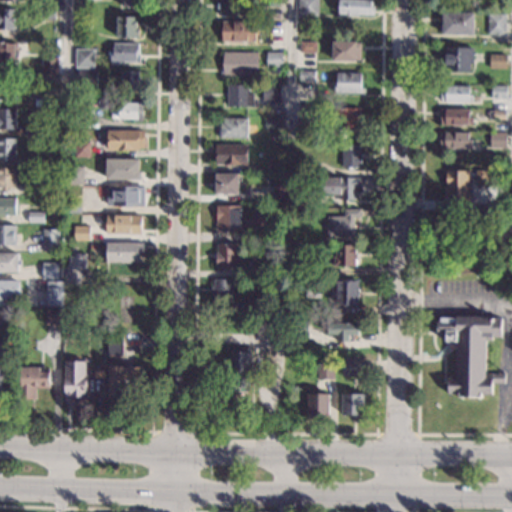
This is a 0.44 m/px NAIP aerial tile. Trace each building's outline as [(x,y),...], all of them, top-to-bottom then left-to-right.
[(237,0),(237,1),(239,1),(238,5),(237,5),(237,15),(220,15),(220,8),(217,8),(217,3),(220,3),(220,0),(237,0)] [(318,0),(318,16),(298,16),(298,0),(318,0)] [(372,0),(372,6),(375,6),(375,15),(339,15),(339,0),(372,0)] [(16,28),(0,28),(0,8),(16,9),(16,28)] [(56,8),(55,20),(41,19),(42,8),(56,8)] [(473,34),(442,33),(443,12),(473,13),(473,34)] [(505,34),(488,34),(488,14),(505,14),(505,34)] [(92,28),(76,28),(77,15),(88,15),(92,15),(92,28)] [(137,25),(139,25),(139,37),(117,36),(117,16),(137,17),(137,25)] [(256,30),(258,30),(258,34),(256,34),(256,42),(222,41),(222,21),(256,22),(256,30)] [(17,57),(16,57),(16,64),(0,64),(0,41),(17,42),(17,57)] [(316,52),(300,52),(300,41),(316,42),(316,52)] [(356,42),(361,42),(361,60),(356,60),(356,61),(332,61),(332,48),(331,48),(331,42),(333,43),(333,41),(356,41),(356,42)] [(139,54),(140,54),(140,61),(120,61),(120,63),(110,62),(111,48),(113,48),(113,43),(139,43),(139,54)] [(470,49),(473,49),(473,62),(470,62),(470,71),(445,70),(445,64),(440,64),(440,54),(446,54),(446,47),(470,47),(470,49)] [(94,68),(75,68),(76,49),(94,49),(94,68)] [(257,76),(223,76),(224,73),(222,73),(222,68),(224,68),(224,52),(258,52),(257,76)] [(282,67),(266,67),(267,52),(282,52),(282,67)] [(506,68),(489,68),(490,54),(506,54),(506,68)] [(58,75),(42,74),(43,57),(58,57),(58,75)] [(97,87),(78,87),(78,70),(97,70),(97,87)] [(314,81),(299,81),(299,70),(315,71),(314,81)] [(138,89),(119,88),(120,77),(122,78),(123,71),(139,71),(138,89)] [(361,89),(364,89),(364,93),(335,93),(335,82),(337,82),(337,72),(361,73),(361,89)] [(16,99),(0,99),(0,79),(16,79),(16,99)] [(280,102),(263,102),(263,83),(280,83),(280,102)] [(247,93),(253,93),(253,106),(227,106),(227,85),(247,85),(247,93)] [(469,94),(472,94),(472,101),(470,101),(470,103),(452,103),(445,102),(445,101),(441,101),(441,85),(469,85),(469,94)] [(506,98),(491,98),(492,85),(505,85),(506,85),(506,98)] [(44,99),(28,99),(29,87),(44,87),(44,99)] [(143,121),(134,121),(134,119),(119,119),(119,102),(143,102),(143,121)] [(314,116),(299,116),(299,105),(315,105),(314,116)] [(360,119),(363,119),(363,123),(357,123),(357,130),(335,130),(335,107),(360,108),(360,119)] [(15,129),(0,128),(0,108),(15,109),(15,129)] [(469,117),(472,117),(472,125),(440,125),(441,109),(469,109),(469,117)] [(506,110),(505,119),(489,119),(489,110),(506,110)] [(83,113),(83,127),(68,127),(68,112),(83,113)] [(282,117),(281,128),(265,128),(265,117),(282,117)] [(247,138),(220,138),(220,136),(218,136),(218,130),(220,130),(220,123),(223,123),(223,118),(247,118),(247,138)] [(42,136),(27,135),(27,125),(42,125),(42,136)] [(144,147),(139,147),(139,149),(107,149),(107,130),(145,130),(144,147)] [(505,148),(490,147),(490,131),(494,131),(506,132),(505,148)] [(468,139),(472,139),(472,147),(468,147),(468,148),(440,147),(440,132),(468,132),(468,139)] [(15,158),(0,158),(0,138),(15,138),(15,158)] [(90,156),(75,156),(75,140),(90,140),(90,156)] [(248,164),(216,164),(216,153),(211,153),(211,145),(216,145),(216,144),(248,144),(248,164)] [(360,153),(363,154),(363,158),(361,158),(361,167),(352,167),(352,169),(348,169),(348,167),(342,167),(342,144),(361,144),(360,153)] [(42,165),(27,165),(27,154),(43,155),(42,165)] [(139,171),(141,171),(141,180),(106,179),(106,159),(139,160),(139,171)] [(285,171),(269,171),(270,159),(285,159),(285,171)] [(311,173),(295,173),(295,159),(311,159),(311,173)] [(83,184),(65,184),(66,166),(84,166),(83,184)] [(15,188),(0,187),(0,167),(15,167),(15,188)] [(469,200),(445,200),(446,170),(469,170),(469,200)] [(488,186),(476,186),(476,171),(488,171),(488,186)] [(238,177),(241,177),(241,180),(238,180),(238,193),(215,193),(216,173),(238,174),(238,177)] [(360,187),(355,187),(355,200),(340,200),(340,198),(337,197),(337,195),(320,195),(320,177),(360,178),(360,187)] [(52,194),(37,194),(37,182),(52,182),(52,194)] [(287,203),(272,202),(273,185),(288,185),(287,203)] [(144,205),(113,205),(113,196),(106,196),(106,191),(106,186),(145,187),(144,205)] [(16,215),(0,215),(0,197),(16,197),(16,215)] [(81,213),(67,212),(67,199),(81,199),(81,213)] [(241,220),(252,220),(252,211),(264,211),(263,227),(242,227),(242,232),(227,232),(227,233),(224,233),(224,232),(216,232),(216,230),(216,205),(242,205),(241,220)] [(360,210),(360,225),(355,225),(355,228),(354,228),(353,236),(327,236),(327,216),(344,217),(344,209),(360,210)] [(43,222),(28,222),(29,211),(44,211),(43,222)] [(142,233),(106,233),(106,214),(142,215),(142,233)] [(16,245),(0,244),(0,224),(16,225),(16,245)] [(90,240),(74,240),(74,225),(80,225),(90,225),(90,240)] [(58,250),(42,250),(43,229),(59,229),(58,250)] [(144,253),(139,253),(139,261),(106,261),(107,242),(144,243),(144,253)] [(237,269),(216,268),(217,243),(230,243),(237,243),(237,269)] [(355,250),(357,250),(356,259),(355,259),(355,265),(333,265),(334,257),(336,257),(336,244),(355,244),(355,250)] [(18,260),(20,260),(20,265),(18,265),(18,272),(0,272),(0,252),(19,252),(18,260)] [(86,269),(81,269),(81,283),(64,283),(64,267),(69,267),(69,255),(75,255),(75,253),(86,253),(86,269)] [(62,263),(62,279),(43,279),(43,262),(62,263)] [(305,275),(290,275),(290,264),(305,264),(305,275)] [(271,275),(255,275),(256,265),(272,266),(271,275)] [(231,300),(230,300),(230,302),(226,302),(226,299),(214,299),(214,292),(211,292),(211,286),(214,286),(214,279),(231,279),(231,300)] [(358,306),(337,306),(337,296),(331,296),(331,282),(336,282),(336,279),(359,279),(358,306)] [(19,301),(0,300),(0,280),(19,280),(19,301)] [(63,305),(46,305),(47,281),(63,282),(63,305)] [(263,310),(247,310),(247,299),(263,299),(263,310)] [(12,323),(0,322),(0,308),(13,308),(12,323)] [(61,325),(45,324),(45,311),(62,311),(61,325)] [(261,315),(273,315),(273,331),(251,330),(252,315),(257,315),(257,312),(261,312),(261,315)] [(486,318),(501,318),(501,337),(486,337),(485,372),(506,372),(506,382),(493,382),(493,393),(481,393),(481,397),(458,397),(458,393),(447,393),(448,377),(455,377),(455,341),(446,340),(446,337),(437,337),(437,317),(455,317),(455,316),(486,316),(486,318)] [(307,338),(291,337),(292,322),(307,323),(307,338)] [(359,336),(348,335),(348,345),(338,345),(338,335),(330,335),(330,322),(359,323),(359,336)] [(122,355),(107,355),(108,333),(122,333),(122,355)] [(250,351),(251,352),(251,364),(253,364),(253,387),(231,387),(231,364),(233,364),(234,350),(240,350),(240,347),(250,347),(250,351)] [(359,376),(343,376),(343,360),(359,360),(359,376)] [(86,374),(88,374),(87,387),(86,387),(86,396),(83,396),(83,397),(74,397),(74,402),(64,402),(65,361),(86,361),(86,374)] [(132,366),(142,366),(142,380),(128,380),(127,383),(124,384),(124,397),(105,397),(106,365),(129,365),(129,364),(132,364),(132,366)] [(333,381),(317,380),(317,365),(334,365),(333,381)] [(49,375),(51,375),(51,379),(49,379),(49,387),(36,387),(35,398),(20,398),(20,367),(50,367),(49,375)] [(353,418),(353,414),(343,414),(344,392),(364,393),(363,418),(353,418)] [(327,419),(308,418),(309,394),(328,395),(327,419)]
